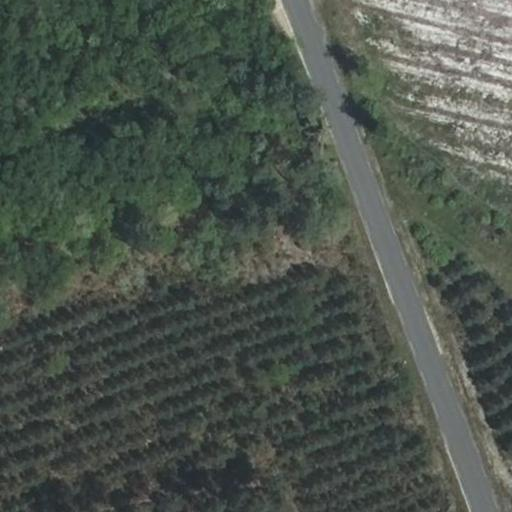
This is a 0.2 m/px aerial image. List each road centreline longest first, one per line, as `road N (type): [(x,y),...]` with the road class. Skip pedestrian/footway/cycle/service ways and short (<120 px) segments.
road 1 (tertiary): [(297,0),(489,511)]
road 2 (track): [(369,192),(511,259)]
